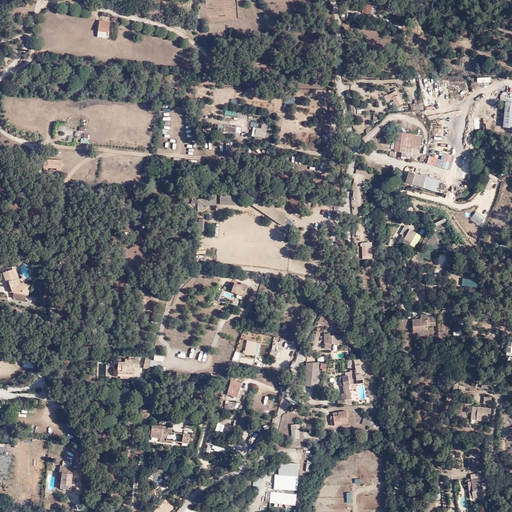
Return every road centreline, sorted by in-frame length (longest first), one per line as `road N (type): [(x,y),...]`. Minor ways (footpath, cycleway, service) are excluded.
road 1 (residential): [(182,511),(201,488),(260,459),(275,441),(292,373),(324,300),(348,195)]
road 2 (residential): [(395,511),(399,463),(344,256),(348,195)]
road 3 (residential): [(348,195),(355,151),(334,0)]
road 4 (unknown): [(0,385),(38,382),(59,262)]
